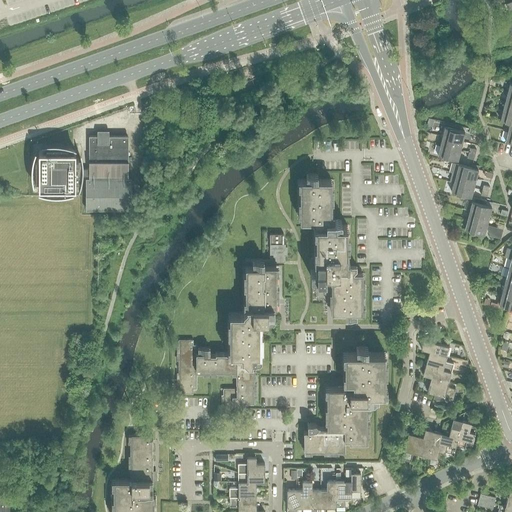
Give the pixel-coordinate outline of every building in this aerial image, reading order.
[(511,103),(505,101),(502,111),(511,112),(511,103)] [(511,112),(502,111),(500,120),(510,122),(511,122),(511,112)] [(462,141),(465,132),(445,127),(442,136),(462,141)] [(86,195),(86,209),(98,209),(131,209),(131,200),(131,195),(131,182),(131,178),(128,178),(128,176),(128,136),(90,136),(90,168),(90,176),(90,178),(86,178),(86,182),(86,195)] [(462,141),(442,136),(440,145),(460,151),(462,141)] [(328,148),(328,138),(316,138),(316,148),(328,148)] [(33,168),(33,170),(33,171),(33,172),(33,174),(34,175),(34,176),(34,177),(34,178),(34,180),(34,181),(35,182),(36,182),(36,181),(35,180),(39,180),(39,187),(46,187),(46,191),(45,190),(44,190),(44,191),(45,191),(46,192),(47,192),(48,192),(49,192),(50,192),(51,192),(53,192),(54,192),(55,192),(57,192),(58,192),(59,192),(60,192),(62,192),(63,192),(64,192),(66,192),(67,192),(68,191),(69,191),(71,191),(70,190),(69,190),(68,190),(68,187),(76,187),(75,180),(79,180),(79,181),(78,181),(78,182),(79,182),(80,181),(80,180),(80,179),(80,178),(80,177),(80,176),(82,176),(90,176),(90,168),(82,168),(81,168),(81,165),(80,162),(80,161),(80,159),(80,158),(80,157),(79,155),(78,155),(78,156),(79,157),(79,158),(75,158),(75,150),(68,150),(68,147),(69,147),(70,147),(71,146),(69,146),(68,146),(66,146),(65,145),(64,145),(63,145),(62,145),(61,145),(60,145),(59,145),(58,145),(56,145),(55,145),(54,145),(53,145),(52,145),(51,145),(50,145),(49,146),(48,146),(46,146),(45,146),(43,146),(44,147),(45,147),(46,147),(46,150),(39,150),(39,158),(35,158),(35,157),(36,157),(36,156),(36,155),(35,155),(34,157),(34,158),(34,159),(34,161),(34,162),(33,164),(33,165),(33,166),(33,167),(33,168)] [(460,151),(440,145),(437,155),(457,160),(460,151)] [(475,178),(478,169),(451,162),(449,171),(456,173),(475,178)] [(475,178),(456,173),(453,182),(473,188),(475,178)] [(315,179),(315,177),(315,174),(306,174),(306,179),(301,179),(301,220),(313,220),(313,221),(315,224),(315,225),(314,225),(314,226),(317,226),(317,246),(317,258),(314,258),(311,258),(311,260),(311,261),(310,261),(310,276),(312,278),(315,278),(325,278),(325,293),(332,293),(332,314),(348,314),(348,320),(356,320),(356,314),(362,314),(362,273),(350,273),(350,265),(346,265),(346,225),(341,225),(341,220),(330,220),(330,179),(315,179)] [(473,188),(453,182),(451,192),(471,197),(473,188)] [(472,201),(469,211),(489,216),(491,207),(472,201)] [(489,216),(469,211),(467,220),(486,225),(489,216)] [(488,229),(488,232),(489,235),(492,236),(500,238),(503,229),(497,227),(486,225),(467,220),(464,229),(484,234),(485,228),(488,229)] [(224,416),(233,416),(238,416),(238,411),(246,411),(246,403),(253,403),(253,362),(256,362),(255,362),(255,359),(259,359),(261,358),(261,353),(259,353),(260,319),(267,319),(267,322),(272,322),(274,320),(274,317),(274,306),(277,307),(277,306),(275,306),(275,299),(275,265),(275,262),(285,262),(285,255),(287,255),(287,246),(286,246),(286,247),(285,247),(285,240),(283,240),(283,233),(270,233),(270,259),(245,259),(245,260),(246,260),(246,265),(245,265),(245,266),(246,266),(246,306),(247,306),(247,308),(243,312),(243,313),(229,312),(229,313),(231,313),(231,353),(227,353),(216,353),(216,354),(208,354),(208,347),(198,347),(198,349),(197,349),(197,345),(193,345),(193,339),(179,339),(179,394),(193,394),(193,389),(196,389),(196,375),(197,375),(197,370),(236,370),(236,375),(236,383),(236,388),(224,388),(224,416)] [(511,278),(506,277),(503,286),(511,288),(511,278)] [(501,295),(511,297),(511,288),(503,286),(501,295)] [(511,307),(511,297),(501,295),(499,304),(511,307)] [(429,351),(428,357),(436,359),(438,353),(446,355),(449,346),(438,343),(439,339),(428,337),(427,340),(423,339),(421,349),(429,351)] [(365,347),(356,347),(356,352),(345,353),(346,387),(328,387),(328,427),(320,427),(316,423),(308,423),(307,431),(304,431),(304,449),(345,449),(345,439),(349,439),(349,441),(366,441),(366,401),(374,400),(376,398),(378,398),(378,393),(384,393),(384,352),(365,352),(365,347)] [(436,359),(428,357),(425,365),(451,372),(453,363),(445,361),(446,355),(438,353),(436,359)] [(451,372),(425,365),(423,374),(431,377),(430,382),(438,385),(440,378),(448,381),(451,372)] [(443,401),(444,396),(453,398),(455,389),(447,387),(448,381),(440,378),(438,385),(430,382),(427,391),(434,393),(433,398),(443,401)] [(453,454),(455,446),(459,429),(461,420),(453,418),(452,424),(456,425),(455,428),(451,426),(448,435),(443,433),(440,442),(446,443),(444,452),(453,454)] [(455,446),(464,448),(466,440),(472,442),(475,433),(468,431),(471,423),(461,420),(459,429),(455,446)] [(421,445),(418,454),(427,456),(434,431),(425,428),(423,437),(417,435),(415,444),(421,445)] [(152,511),(153,504),(153,490),(153,475),(153,461),(153,446),(153,431),(145,431),(145,435),(131,435),(131,446),(131,461),(131,475),(131,476),(132,476),(132,479),(114,479),(114,490),(114,504),(114,511),(152,511)] [(440,442),(443,433),(434,431),(427,456),(436,459),(438,450),(444,452),(446,443),(440,442)] [(408,433),(407,435),(401,434),(397,448),(403,450),(401,458),(410,461),(413,452),(418,454),(421,445),(415,444),(417,435),(408,433)] [(238,463),(238,472),(265,472),(265,463),(256,463),(256,457),(247,457),(247,463),(238,463)] [(265,472),(238,472),(238,481),(247,481),(247,488),(256,488),(256,482),(265,482),(265,472)] [(351,481),(345,481),(345,490),(351,489),(351,498),(360,498),(360,472),(351,472),(351,476),(351,481)] [(511,478),(497,474),(496,480),(510,484),(510,485),(511,485),(508,495),(507,495),(511,496),(511,478)] [(247,481),(238,481),(238,487),(230,487),(230,497),(256,497),(256,488),(247,488),(247,481)] [(302,507),(311,507),(312,507),(311,489),(312,489),(312,481),(302,481),(302,489),(296,489),(296,498),(302,498),(302,507)] [(327,507),(336,507),(336,481),(326,481),(326,489),(321,489),(321,498),(327,498),(327,507)] [(345,481),(340,481),(336,481),(336,507),(345,507),(345,498),(351,498),(351,489),(345,490),(345,481)] [(0,511),(9,511),(10,485),(0,485),(0,511)] [(296,511),(296,507),(302,507),(302,498),(296,498),(296,489),(287,489),(286,511),(296,511)] [(321,489),(312,489),(311,489),(312,507),(311,507),(311,511),(320,511),(321,507),(327,507),(327,498),(321,498),(321,489)] [(495,497),(491,496),(480,493),(479,499),(494,503),(495,497)] [(256,497),(230,497),(230,506),(238,506),(238,511),(247,511),(247,506),(256,506),(256,497)] [(494,503),(479,499),(477,505),(492,509),(494,503)]
